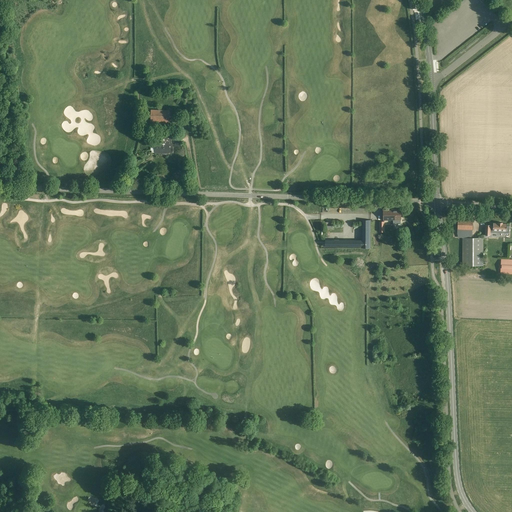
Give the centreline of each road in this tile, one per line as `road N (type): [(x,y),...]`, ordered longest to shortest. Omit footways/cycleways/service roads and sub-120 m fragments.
road 1 (unclassified): [(437,203),(0,188)]
road 2 (secondary): [(472,511),(456,467),(437,203)]
road 3 (secondary): [(437,203),(419,0)]
